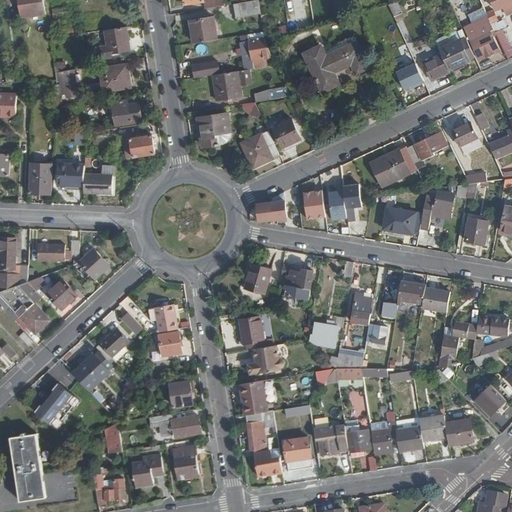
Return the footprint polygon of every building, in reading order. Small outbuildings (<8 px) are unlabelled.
[(46,13),(43,0),(18,0),(21,17),(46,13)] [(262,13),(260,0),(235,4),(237,17),(262,13)] [(288,0),(291,25),(311,23),(309,4),(304,5),(303,0),(288,0)] [(511,6),(511,0),(491,0),(496,11),(507,6),(508,8),(511,6)] [(403,13),(398,2),(389,5),(394,17),(403,13)] [(70,17),(69,8),(53,11),(54,19),(70,17)] [(498,21),(493,10),(486,13),(491,24),(498,21)] [(218,39),(214,17),(192,21),(194,35),(198,34),(199,42),(218,39)] [(130,50),(126,26),(105,30),(108,53),(130,50)] [(511,58),(511,50),(503,30),(496,33),(508,60),(511,58)] [(273,57),(267,41),(265,31),(248,34),(252,60),(273,57)] [(499,51),(490,31),(468,42),(477,61),(499,51)] [(369,70),(355,40),(325,54),(322,47),(306,54),(321,89),(337,81),(333,72),(352,63),(358,75),(369,70)] [(469,61),(459,40),(439,49),(441,54),(449,70),(469,61)] [(449,70),(441,54),(423,63),(431,81),(450,72),(449,70)] [(67,60),(55,62),(56,71),(68,69),(67,60)] [(216,74),(215,62),(189,65),(192,78),(214,74),(216,74)] [(416,62),(392,71),(400,92),(424,83),(416,62)] [(131,89),(127,66),(100,70),(103,94),(131,89)] [(78,96),(74,70),(60,72),(64,95),(69,94),(69,98),(78,96)] [(241,97),(238,70),(216,74),(214,74),(218,101),(241,97)] [(46,95),(45,83),(35,84),(35,96),(46,95)] [(291,96),(287,86),(271,89),(272,99),(291,96)] [(16,114),(17,95),(0,94),(0,115),(1,116),(2,113),(16,114)] [(143,121),(140,104),(129,106),(128,101),(112,104),(117,126),(143,121)] [(244,116),(257,115),(256,102),(242,103),(244,116)] [(231,133),(228,113),(210,116),(211,119),(199,121),(201,132),(203,132),(205,140),(202,140),(204,149),(219,146),(217,136),(231,133)] [(488,128),(482,115),(475,118),(481,131),(488,128)] [(301,140),(291,119),(273,127),(283,148),(301,140)] [(155,155),(150,123),(134,126),(136,138),(124,140),(127,159),(155,155)] [(477,138),(471,123),(453,131),(459,146),(477,138)] [(511,151),(511,129),(508,131),(510,136),(490,145),(496,159),(511,151)] [(280,155),(268,131),(241,144),(252,168),(280,155)] [(435,156),(434,154),(448,147),(441,133),(406,149),(414,165),(435,156)] [(406,149),(405,147),(370,164),(381,187),(417,171),(414,165),(406,149)] [(0,175),(9,176),(10,155),(0,154),(0,175)] [(51,195),(51,165),(31,164),(30,194),(51,195)] [(85,167),(85,166),(60,165),(59,185),(84,186),(84,175),(85,167)] [(485,183),(484,174),(464,176),(468,185),(485,183)] [(112,195),(113,176),(84,175),(84,186),(83,194),(112,195)] [(466,199),(468,185),(461,186),(459,198),(466,199)] [(322,202),(320,189),(312,190),(315,203),(322,202)] [(287,218),(283,192),(271,198),(271,203),(257,205),(259,221),(287,218)] [(450,216),(453,195),(437,192),(434,205),(424,204),(423,213),(420,229),(427,230),(431,213),(450,216)] [(354,225),(357,209),(336,206),(333,221),(354,225)] [(511,208),(506,207),(502,232),(511,233),(511,208)] [(420,229),(423,213),(387,208),(383,230),(419,235),(420,229)] [(320,232),(317,215),(304,213),(301,229),(320,232)] [(486,244),(489,222),(469,219),(465,241),(486,244)] [(127,256),(119,233),(102,232),(112,261),(127,256)] [(29,283),(30,266),(15,266),(16,239),(2,238),(0,274),(0,273),(0,293),(28,283),(29,283)] [(80,259),(81,242),(72,242),(71,259),(80,259)] [(65,262),(66,246),(39,245),(38,261),(65,262)] [(110,267),(95,251),(80,264),(95,281),(110,267)] [(351,279),(354,263),(347,262),(344,277),(351,279)] [(265,294),(273,269),(252,263),(244,288),(265,294)] [(310,290),(313,272),(302,269),(302,273),(292,271),(292,268),(283,266),(281,276),(287,277),(285,285),(310,290)] [(39,289),(48,284),(43,275),(34,280),(39,289)] [(62,310),(77,296),(63,280),(47,294),(62,310)] [(53,318),(37,301),(41,297),(28,283),(0,293),(0,305),(15,321),(22,315),(36,330),(38,332),(53,318)] [(425,289),(426,286),(413,284),(412,286),(401,285),(398,306),(408,308),(408,303),(423,305),(425,289)] [(447,313),(450,292),(425,289),(423,305),(422,309),(447,313)] [(371,316),(368,315),(371,300),(356,297),(351,323),(370,326),(371,316)] [(140,326),(153,304),(144,299),(133,318),(137,322),(140,326)] [(379,317),(394,319),(396,304),(381,302),(379,317)] [(180,330),(176,305),(158,308),(161,333),(180,330)] [(130,328),(137,322),(133,318),(128,312),(121,319),(130,328)] [(264,340),(260,316),(241,319),(244,343),(247,343),(248,350),(272,346),(275,345),(274,339),(264,340)] [(504,336),(507,321),(480,316),(477,332),(504,336)] [(337,335),(339,323),(317,319),(315,332),(337,335)] [(134,332),(140,326),(137,322),(130,328),(134,332)] [(468,338),(471,323),(457,322),(454,336),(445,335),(442,358),(456,360),(460,337),(468,338)] [(385,346),(388,329),(370,326),(367,343),(385,346)] [(124,348),(129,343),(118,330),(101,346),(113,359),(124,348)] [(29,346),(34,341),(25,332),(20,337),(29,346)] [(184,355),(180,333),(161,337),(164,358),(184,355)] [(317,342),(319,334),(312,333),(310,341),(317,342)] [(481,356),(511,346),(511,339),(484,348),(481,356)] [(16,353),(5,342),(0,347),(0,348),(4,353),(10,359),(16,353)] [(279,364),(279,361),(278,358),(276,357),(274,357),(272,346),(248,350),(250,362),(244,362),(244,371),(251,371),(251,373),(276,369),(275,366),(277,365),(279,364)] [(117,363),(127,352),(124,348),(113,359),(117,363)] [(88,391),(115,368),(100,352),(73,375),(88,391)] [(363,369),(364,360),(339,356),(337,369),(339,369),(360,369),(363,369)] [(446,367),(441,373),(448,379),(453,373),(446,367)] [(321,391),(337,369),(317,372),(321,391)] [(390,377),(389,369),(363,369),(364,377),(390,377)] [(431,380),(430,372),(415,375),(416,383),(431,380)] [(267,412),(262,381),(241,384),(246,416),(247,415),(263,413),(267,412)] [(195,406),(191,382),(171,385),(175,409),(195,406)] [(61,427),(81,400),(58,383),(52,390),(54,392),(42,407),(61,427)] [(490,417),(506,401),(491,386),(475,401),(490,417)] [(351,391),(351,414),(365,414),(364,391),(351,391)] [(122,416),(129,395),(119,392),(112,412),(122,416)] [(42,407),(40,405),(35,413),(58,431),(61,427),(42,407)] [(283,409),(285,417),(310,413),(308,405),(283,409)] [(269,447),(264,417),(263,413),(247,415),(254,450),(269,447)] [(201,435),(199,418),(174,422),(173,415),(152,419),(156,442),(201,435)] [(446,423),(445,416),(421,420),(422,428),(424,440),(448,436),(446,423)] [(474,441),(471,419),(446,423),(448,436),(450,444),(474,441)] [(391,438),(399,437),(398,431),(396,421),(388,423),(389,430),(374,432),(377,454),(393,452),(391,438)] [(124,453),(119,424),(110,428),(112,441),(107,442),(109,452),(114,451),(114,454),(124,453)] [(340,453),(336,427),(315,430),(316,441),(320,440),(322,455),(340,453)] [(424,440),(422,428),(398,431),(399,437),(401,453),(426,450),(424,440)] [(371,449),(368,429),(348,432),(351,452),(371,449)] [(48,498),(38,435),(32,436),(32,434),(25,435),(25,437),(15,439),(26,502),(48,498)] [(313,458),(310,437),(286,441),(288,458),(295,457),(295,460),(313,458)] [(199,475),(197,456),(199,456),(198,447),(177,450),(178,459),(176,459),(179,478),(199,475)] [(283,472),(282,459),(275,460),(273,451),(256,454),(260,476),(283,472)] [(164,472),(162,455),(143,457),(144,464),(134,466),(137,489),(155,486),(153,474),(164,472)] [(378,471),(376,457),(368,458),(370,472),(378,471)] [(352,475),(350,459),(339,460),(342,477),(352,475)] [(126,505),(125,480),(114,481),(114,491),(105,492),(102,476),(95,477),(100,509),(108,508),(107,502),(119,501),(119,505),(126,505)] [(502,511),(503,509),(506,509),(508,498),(487,494),(485,506),(479,505),(478,511),(502,511)] [(386,511),(385,502),(360,505),(360,511),(386,511)]
